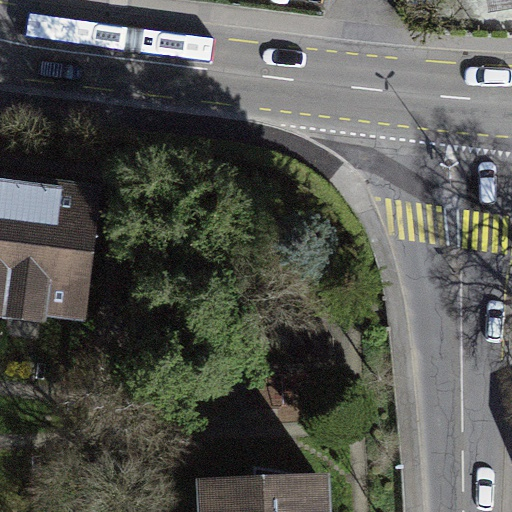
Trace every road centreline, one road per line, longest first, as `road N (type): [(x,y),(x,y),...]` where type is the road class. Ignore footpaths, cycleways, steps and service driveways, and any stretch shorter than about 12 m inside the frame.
road 1 (primary): [(454,98),(215,75),(0,42)]
road 2 (residential): [(454,98),(458,511)]
